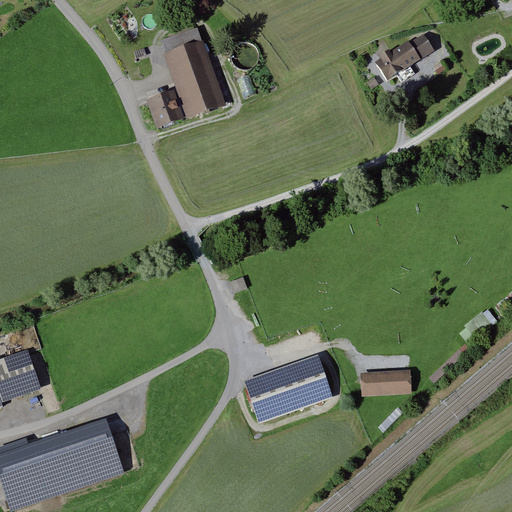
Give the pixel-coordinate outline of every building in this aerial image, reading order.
[(190,121),(227,106),(197,29),(160,44),(190,121)] [(378,64),(388,81),(434,54),(423,37),(378,64)] [(239,78),(245,99),(257,95),(251,74),(239,78)] [(176,94),(148,103),(157,129),(184,120),(176,94)] [(243,280),(231,285),(235,293),(246,289),(243,280)] [(497,324),(486,311),(460,333),(471,346),(497,324)] [(0,409),(5,408),(4,404),(42,391),(28,352),(0,361),(0,409)] [(318,359),(246,384),(259,422),(331,397),(318,359)] [(410,373),(362,375),(363,397),(411,394),(410,373)] [(106,424),(0,459),(0,470),(14,511),(123,475),(106,424)]
